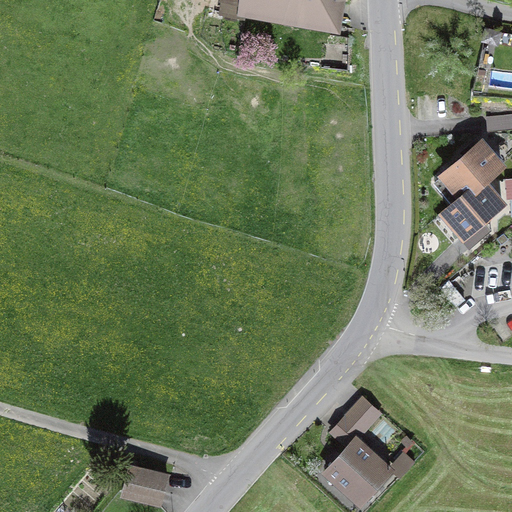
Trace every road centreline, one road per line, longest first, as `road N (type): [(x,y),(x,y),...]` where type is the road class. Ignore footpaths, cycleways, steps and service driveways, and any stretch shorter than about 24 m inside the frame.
road 1 (tertiary): [(205,511),(345,354),(376,297),(390,234),(380,0)]
road 2 (track): [(0,409),(181,460),(230,484)]
road 3 (track): [(511,351),(368,316)]
